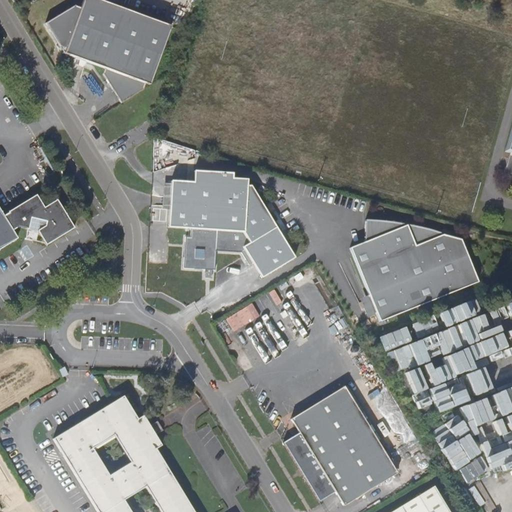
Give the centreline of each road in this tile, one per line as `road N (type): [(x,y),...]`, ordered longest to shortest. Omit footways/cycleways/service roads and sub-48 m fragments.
road 1 (residential): [(0,10),(127,221),(129,309),(167,331),(279,511)]
road 2 (unknown): [(167,331),(311,250),(347,212)]
road 3 (unknown): [(70,511),(25,425),(69,391),(77,358)]
road 4 (unknown): [(213,405),(266,369),(317,353),(322,335),(308,300)]
